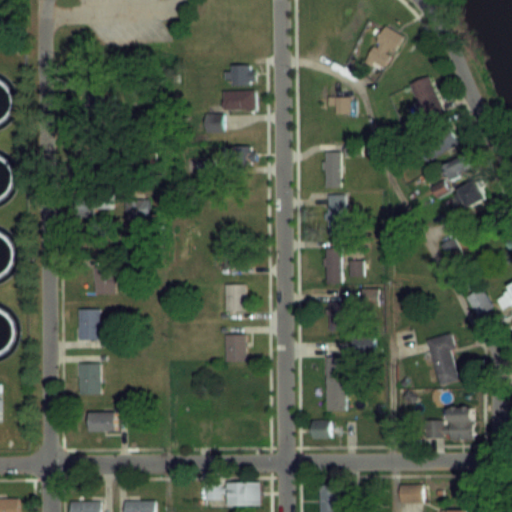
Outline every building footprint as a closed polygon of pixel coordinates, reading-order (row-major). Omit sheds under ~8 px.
[(368,61),(386,70),(404,33),(386,24),(368,61)] [(226,63),(226,83),(256,83),(256,63),(226,63)] [(443,105),(430,75),(409,84),(423,115),(443,105)] [(225,108),(258,108),(258,89),(225,89),(225,108)] [(116,116),(116,91),(82,91),(82,116),(116,116)] [(350,113),(350,96),(335,96),(335,113),(350,113)] [(208,131),(225,131),(225,113),(208,113),(208,131)] [(430,148),(447,155),(457,133),(440,126),(430,148)] [(117,139),(86,140),(87,165),(118,164),(117,139)] [(225,145),(225,165),(256,165),(256,145),(225,145)] [(342,150),(325,150),(325,186),(342,186),(342,150)] [(448,163),(454,176),(471,169),(466,156),(448,163)] [(480,179),(461,188),(469,206),(489,197),(480,179)] [(348,193),(329,193),(329,233),(348,233),(348,193)] [(113,194),(78,194),(78,211),(113,211),(113,194)] [(126,198),(126,217),(151,217),(151,198),(126,198)] [(327,282),(343,282),(343,247),(327,247),(327,282)] [(351,274),(363,274),(363,259),(351,259),(351,274)] [(97,293),(118,293),(118,261),(97,261),(97,293)] [(247,283),(226,283),(226,309),(247,309),(247,283)] [(511,304),(511,285),(500,290),(506,307),(511,304)] [(485,289),(469,295),(480,318),(495,311),(485,289)] [(331,330),(351,330),(351,299),(331,299),(331,330)] [(102,338),(102,307),(80,307),(80,338),(102,338)] [(247,359),(247,333),(227,333),(227,359),(247,359)] [(462,378),(452,333),(430,337),(440,383),(462,378)] [(376,336),(354,336),(354,350),(376,350),(376,336)] [(328,409),(347,409),(347,356),(328,356),(328,409)] [(102,392),(102,361),(80,361),(80,392),(102,392)] [(91,410),(91,432),(118,432),(118,410),(91,410)] [(452,418),(429,419),(429,438),(477,438),(476,420),(466,420),(466,413),(452,413),(452,418)] [(333,437),(333,419),(313,419),(313,437),(333,437)] [(261,482),(228,482),(228,505),(261,505),(261,482)] [(400,483),(400,503),(419,503),(419,483),(400,483)] [(321,511),(341,511),(342,484),(321,484),(321,511)] [(222,485),(208,485),(208,498),(222,498),(222,485)] [(20,511),(20,497),(0,496),(0,511),(20,511)] [(102,511),(102,499),(72,499),(72,511),(102,511)] [(156,511),(157,499),(126,499),(125,511),(156,511)]
